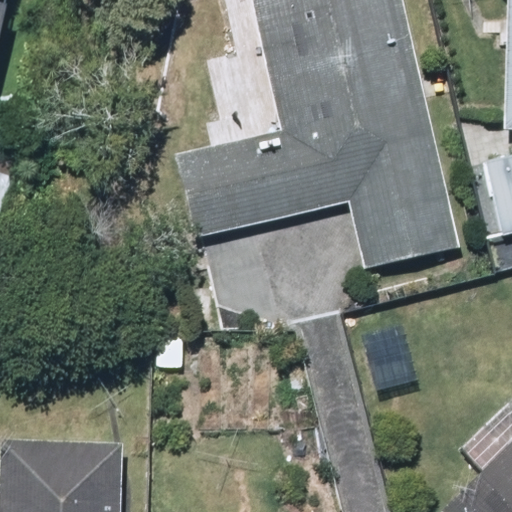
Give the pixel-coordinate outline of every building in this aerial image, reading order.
[(462,257),(404,0),(258,0),(290,140),(174,166),(191,243),(341,209),(357,281),(462,257)] [(511,0),(499,0),(498,133),(511,132),(511,0)] [(511,159),(479,166),(493,237),(511,233),(511,159)] [(511,511),(511,443),(511,442),(439,511),(511,511)] [(114,511),(116,448),(0,444),(0,511),(114,511)]
